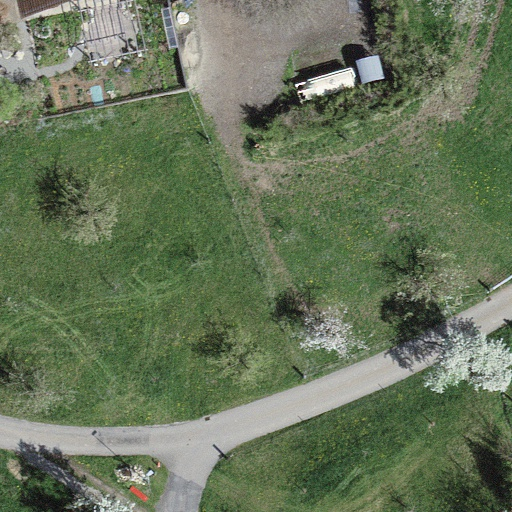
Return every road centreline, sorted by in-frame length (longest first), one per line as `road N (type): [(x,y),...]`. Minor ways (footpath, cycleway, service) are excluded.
road 1 (track): [(511,312),(347,397),(211,445)]
road 2 (track): [(211,445),(40,452),(0,438)]
